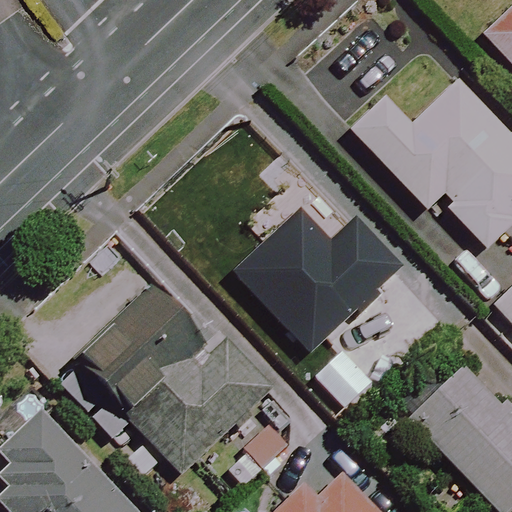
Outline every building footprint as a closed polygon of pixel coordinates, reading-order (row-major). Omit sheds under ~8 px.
[(511,12),(481,41),(511,74),(511,12)] [(511,149),(456,90),(410,133),(384,106),(351,137),(425,217),(437,205),(484,255),(511,229),(511,149)] [(332,246),(302,214),(233,278),(308,359),(399,275),(353,226),(332,246)] [(511,293),(494,311),(511,329),(511,293)] [(214,359),(153,295),(76,369),(184,483),(273,397),(226,347),(214,359)] [(385,348),(362,324),(323,362),(345,386),(385,348)] [(510,511),(511,510),(511,427),(462,377),(409,429),(490,511),(510,511)] [(126,511),(40,419),(0,456),(0,462),(17,480),(0,495),(0,509),(2,511),(126,511)] [(405,511),(392,499),(378,511),(370,511),(323,464),(275,511),(405,511)]
